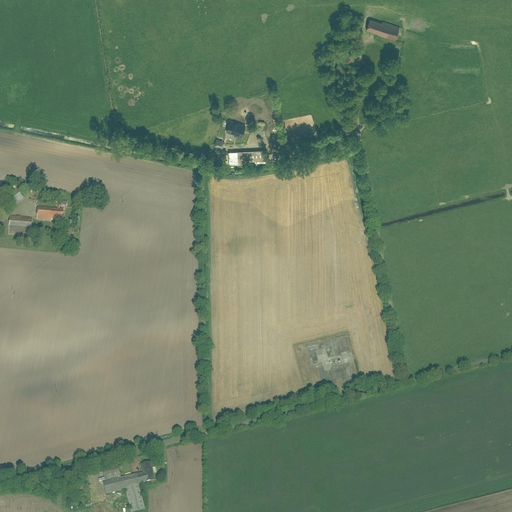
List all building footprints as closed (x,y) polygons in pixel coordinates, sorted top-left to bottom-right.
[(399,28),(368,19),(365,32),(395,41),(399,28)] [(229,121),(225,131),(241,137),(245,127),(229,121)] [(265,152),(237,153),(237,163),(266,162),(265,152)] [(7,194),(15,204),(23,198),(15,188),(7,194)] [(61,211),(39,208),(38,220),(59,223),(61,211)] [(28,220),(9,220),(8,234),(28,234),(28,220)] [(124,490),(128,511),(137,511),(144,511),(139,487),(148,485),(147,482),(154,480),(150,463),(140,465),(142,474),(120,479),(118,471),(101,475),(103,483),(100,483),(103,495),(124,490)]
